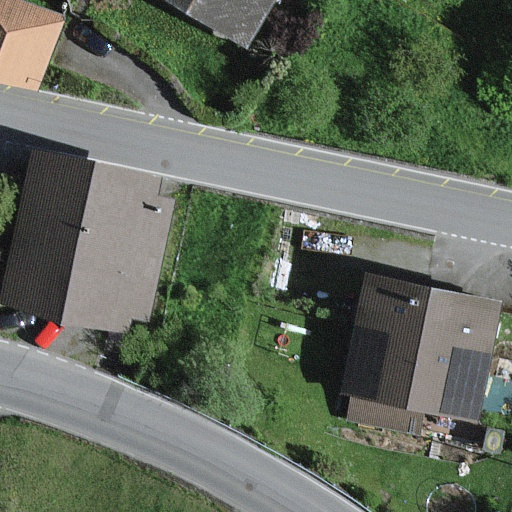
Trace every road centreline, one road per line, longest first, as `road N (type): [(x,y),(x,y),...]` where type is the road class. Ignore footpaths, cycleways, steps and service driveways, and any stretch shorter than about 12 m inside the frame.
road 1 (tertiary): [(511,225),(0,112)]
road 2 (tertiary): [(0,376),(145,425),(222,459),(308,511)]
